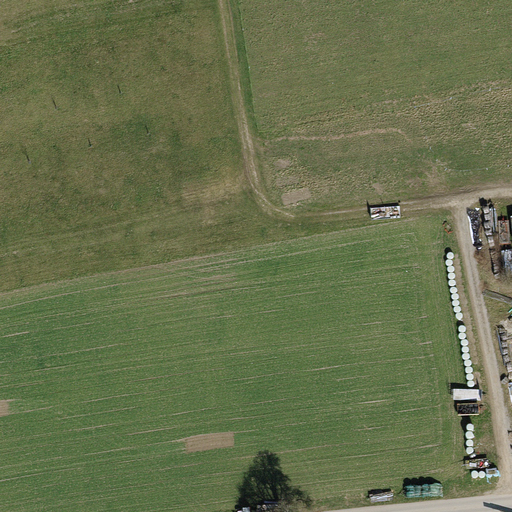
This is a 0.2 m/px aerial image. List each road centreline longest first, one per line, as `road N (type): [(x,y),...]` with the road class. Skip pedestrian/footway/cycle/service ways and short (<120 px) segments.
road 1 (track): [(511,473),(458,200),(305,217),(278,212),(261,193),(225,0)]
road 2 (unclassified): [(363,511),(511,498)]
